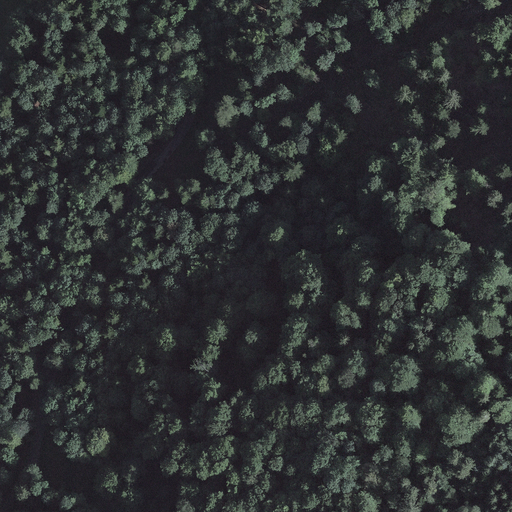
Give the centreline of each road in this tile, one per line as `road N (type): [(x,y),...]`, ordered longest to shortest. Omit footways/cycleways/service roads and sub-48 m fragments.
road 1 (unclassified): [(208,0),(204,66),(190,115),(130,200),(55,365),(31,464),(3,511)]
road 2 (track): [(0,143),(124,48),(150,0)]
